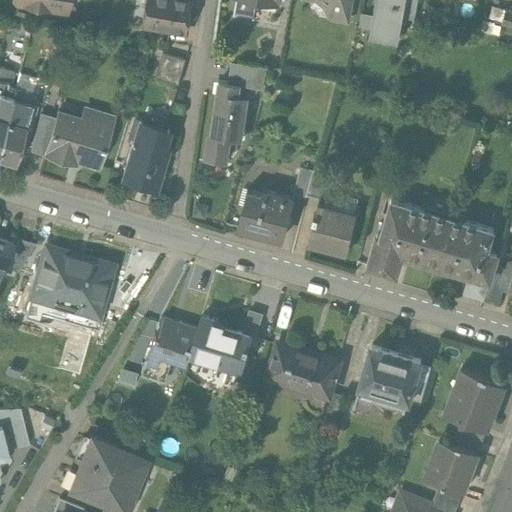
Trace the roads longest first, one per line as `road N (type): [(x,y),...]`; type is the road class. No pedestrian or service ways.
road 1 (residential): [(511,339),(0,189)]
road 2 (residential): [(22,511),(160,275)]
